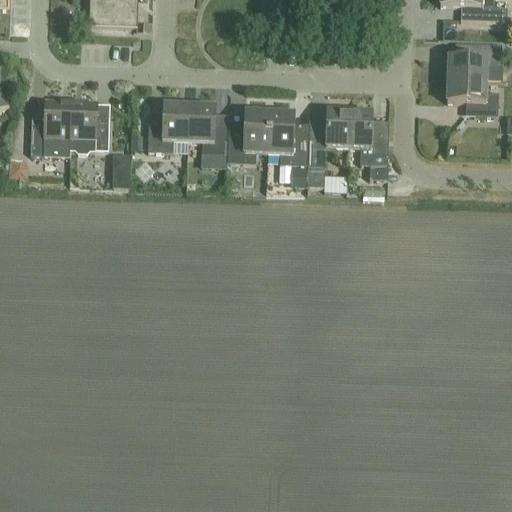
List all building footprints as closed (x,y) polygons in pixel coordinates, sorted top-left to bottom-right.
[(89,0),(88,30),(137,32),(137,0),(89,0)] [(481,0),(440,0),(440,10),(466,11),(466,25),(507,26),(507,12),(494,12),(494,2),(481,1),(481,0)] [(448,62),(447,84),(486,86),(486,73),(499,74),(500,50),(476,49),(475,63),(448,62)] [(486,86),(447,84),(447,107),(474,108),(474,121),(498,122),(498,98),(486,98),(486,86)] [(0,117),(10,109),(0,97),(0,117)] [(56,143),(69,143),(70,143),(71,107),(45,106),(45,122),(33,122),(31,159),(44,160),(44,153),(55,153),(56,143)] [(86,157),(89,155),(107,155),(108,126),(96,126),(97,108),(71,107),(70,143),(69,143),(69,154),(74,154),(77,157),(86,157)] [(188,147),(189,111),(163,111),(163,128),(149,127),(148,157),(173,158),(174,147),(188,147)] [(189,111),(188,147),(202,148),(202,159),(228,160),(228,142),(229,130),(215,130),(215,112),(189,111)] [(256,159),(268,159),(270,119),(266,119),(266,115),(264,112),(252,112),(250,114),(250,118),(245,118),(245,127),(244,143),(228,142),(228,160),(227,169),(255,170),(256,159)] [(270,119),(268,159),(280,160),(279,171),(308,172),(309,145),(293,145),(294,120),(290,119),(290,116),(288,113),(276,113),(274,115),(274,119),(270,119)] [(335,153),(348,153),(350,118),(327,117),(326,145),(309,144),(309,145),(308,172),(307,193),(324,194),(326,160),(335,161),(335,153)] [(373,119),(350,118),(348,153),(361,153),(361,170),(370,171),(370,185),(387,185),(389,147),(372,147),(373,119)] [(9,171),(17,182),(28,174),(20,163),(9,171)]
